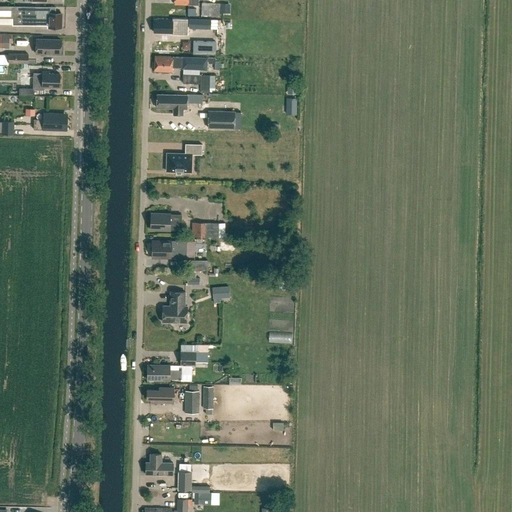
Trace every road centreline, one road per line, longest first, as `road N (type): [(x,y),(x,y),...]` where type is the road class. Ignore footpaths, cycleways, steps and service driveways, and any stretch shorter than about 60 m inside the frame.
road 1 (secondary): [(73,511),(92,0)]
road 2 (residential): [(133,511),(148,0)]
